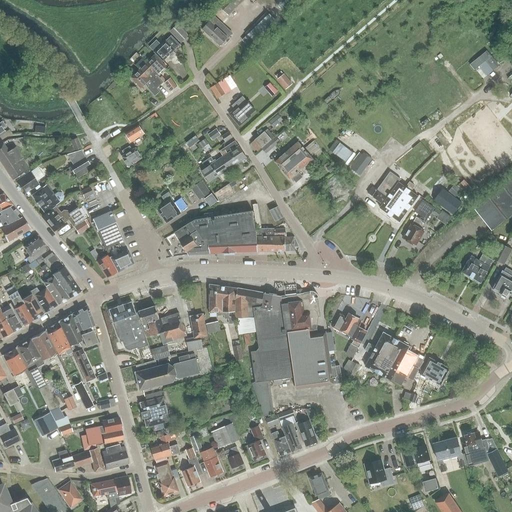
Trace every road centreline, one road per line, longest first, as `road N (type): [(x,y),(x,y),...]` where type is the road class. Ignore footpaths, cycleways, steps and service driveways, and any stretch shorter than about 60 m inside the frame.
road 1 (tertiary): [(181,511),(351,435),(461,404),(511,365)]
road 2 (tertiary): [(511,356),(506,345),(403,293),(314,274)]
road 3 (unclassified): [(139,466),(96,293)]
road 4 (tertiary): [(156,277),(197,269),(314,274)]
road 5 (residential): [(314,274),(305,235),(239,140)]
road 6 (residential): [(156,277),(92,139)]
road 7 (tertiary): [(96,293),(0,176)]
road 8 (residential): [(239,140),(197,78),(154,108)]
road 9 (residential): [(15,469),(67,477),(139,466)]
